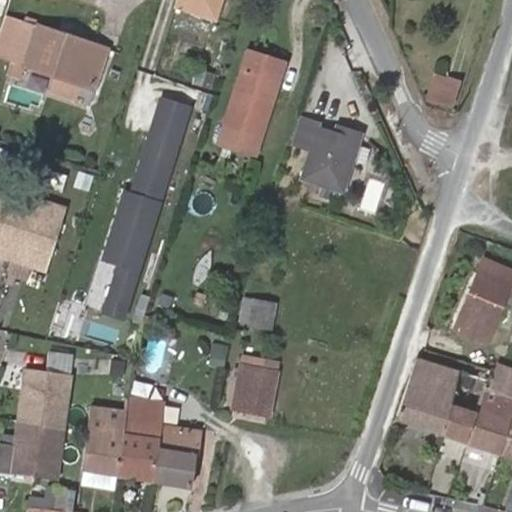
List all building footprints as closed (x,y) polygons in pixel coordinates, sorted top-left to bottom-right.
[(202,14),(206,0),(179,0),(178,6),(202,14)] [(222,0),(206,0),(202,14),(217,19),(222,0)] [(0,55),(25,64),(38,27),(4,15),(0,26),(0,55)] [(38,27),(25,64),(94,87),(107,50),(38,27)] [(220,143),(256,155),(284,63),(249,52),(220,143)] [(453,108),(460,79),(432,72),(425,101),(453,108)] [(118,264),(173,100),(160,96),(128,195),(123,194),(102,258),(118,264)] [(120,317),(157,203),(150,201),(158,177),(165,179),(189,105),(173,100),(118,264),(119,264),(104,312),(120,317)] [(344,190),(363,131),(344,125),(341,132),(331,128),(320,125),(321,120),(301,114),(292,142),(311,148),(302,177),(344,190)] [(341,132),(344,125),(333,122),(331,128),(341,132)] [(441,130),(449,133),(452,126),(443,123),(441,130)] [(72,186),(88,191),(93,175),(77,170),(72,186)] [(378,216),(384,183),(367,180),(361,214),(378,216)] [(65,208),(0,187),(0,254),(45,269),(65,208)] [(487,255),(482,268),(464,308),(478,314),(472,330),(489,337),(506,294),(511,296),(511,264),(501,259),(500,261),(487,255)] [(273,308),(253,304),(249,324),(268,327),(273,308)] [(478,314),(464,308),(458,323),(472,330),(478,314)] [(219,366),(225,345),(210,341),(205,362),(219,366)] [(57,346),(53,370),(72,373),(75,348),(57,346)] [(243,354),(242,365),(275,372),(278,361),(243,354)] [(397,419),(442,434),(450,404),(477,412),(485,388),(487,380),(417,356),(397,419)] [(275,372),(242,365),(235,364),(234,373),(239,374),(233,408),(269,415),(277,373),(275,372)] [(511,371),(497,366),(490,390),(511,397),(511,371)] [(53,370),(29,367),(17,446),(13,473),(56,480),(72,373),(53,370)] [(442,434),(500,453),(511,417),(511,397),(490,390),(485,388),(477,412),(450,404),(442,434)] [(127,412),(129,398),(94,392),(92,407),(127,412)] [(162,426),(162,419),(165,403),(129,398),(127,412),(117,475),(154,480),(162,426)] [(127,412),(92,407),(88,436),(84,468),(84,470),(117,475),(127,412)] [(511,417),(500,453),(511,456),(511,417)] [(162,426),(154,480),(192,486),(200,431),(162,426)] [(0,471),(13,473),(17,446),(0,443),(0,471)] [(46,510),(72,511),(74,490),(50,486),(46,510)]
